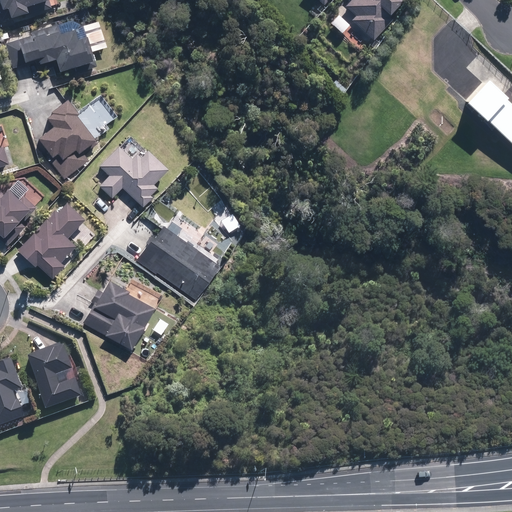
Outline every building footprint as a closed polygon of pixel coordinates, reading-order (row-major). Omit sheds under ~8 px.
[(45,0),(3,0),(6,8),(12,6),(15,15),(34,10),(32,4),(45,0)] [(404,0),(351,0),(347,5),(357,15),(353,20),(376,40),(398,16),(394,12),(404,0)] [(354,26),(340,14),(332,23),(345,35),(354,26)] [(66,31),(62,21),(7,43),(17,67),(40,58),(42,63),(58,57),(64,71),(89,61),(91,68),(101,64),(95,51),(110,45),(100,18),(66,31)] [(337,78),(330,84),(341,95),(348,89),(337,78)] [(511,100),(489,78),(470,98),(511,139),(511,100)] [(92,157),(84,148),(117,119),(98,97),(82,111),(70,97),(48,115),(54,123),(39,137),(52,152),(47,157),(67,179),(92,157)] [(125,140),(101,164),(113,176),(101,188),(112,200),(125,186),(144,205),(161,188),(155,182),(173,164),(155,146),(143,158),(125,140)] [(0,166),(13,163),(8,141),(0,143),(0,166)] [(22,222),(38,204),(16,184),(8,194),(0,186),(0,234),(11,245),(27,227),(22,222)] [(85,218),(65,200),(20,250),(54,280),(66,266),(61,261),(75,245),(67,238),(85,218)] [(234,212),(222,219),(230,232),(242,225),(234,212)] [(221,264),(165,224),(138,261),(193,302),(221,264)] [(134,288),(113,277),(106,292),(99,288),(91,303),(94,304),(85,322),(135,348),(157,305),(132,292),(134,288)] [(62,346),(61,342),(31,352),(48,408),(83,397),(76,378),(61,383),(58,374),(74,369),(66,345),(62,346)] [(0,425),(1,428),(28,417),(19,393),(27,390),(15,358),(0,363),(0,425)]
